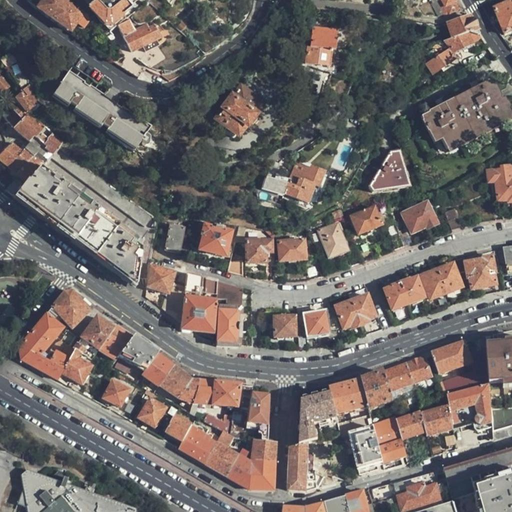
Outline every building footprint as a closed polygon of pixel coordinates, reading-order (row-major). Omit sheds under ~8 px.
[(83,16),(81,11),(64,0),(44,0),(38,9),(72,32),(83,16)] [(97,1),(89,8),(88,9),(104,26),(111,26),(132,9),(125,0),(123,0),(109,13),(97,1)] [(435,0),(444,17),(459,10),(454,0),(435,0)] [(511,35),(511,10),(502,12),(506,37),(511,35)] [(479,35),(469,17),(447,25),(452,39),(466,33),(469,32),(477,36),(479,35)] [(132,53),(163,37),(155,27),(147,31),(145,27),(136,31),(130,20),(118,26),(132,53)] [(334,51),(337,32),(313,29),(310,46),(308,46),(306,64),(329,67),(332,51),(334,51)] [(471,44),(481,39),(479,35),(477,36),(469,32),(466,33),(471,44)] [(471,44),(466,33),(452,39),(445,41),(454,53),(472,46),(471,44)] [(432,77),(455,61),(449,51),(425,66),(432,77)] [(130,60),(124,70),(138,79),(144,71),(130,60)] [(150,129),(71,71),(54,94),(132,153),(150,129)] [(9,86),(2,77),(0,78),(0,92),(1,93),(9,86)] [(442,138),(448,150),(511,117),(511,108),(506,97),(502,99),(492,80),(421,116),(434,141),(442,138)] [(248,129),(257,116),(256,115),(263,105),(241,89),(234,98),(232,97),(222,109),(224,111),(217,121),(229,131),(227,135),(234,139),(236,136),(239,138),(246,128),(248,129)] [(22,119),(38,105),(33,97),(32,94),(30,94),(30,98),(27,101),(21,94),(16,98),(21,105),(15,111),(22,119)] [(1,114),(13,127),(22,119),(15,111),(10,106),(9,105),(1,114)] [(56,151),(57,151),(64,143),(52,134),(47,139),(41,134),(45,129),(29,116),(14,129),(29,142),(33,137),(54,154),(56,151)] [(511,117),(448,150),(450,153),(511,122),(511,117)] [(49,159),(54,154),(33,137),(29,142),(24,147),(35,156),(39,152),(49,159)] [(144,228),(153,217),(65,142),(64,143),(57,151),(144,228)] [(21,151),(11,143),(0,156),(0,167),(5,171),(8,167),(21,151)] [(24,147),(21,151),(8,167),(18,176),(35,156),(24,147)] [(409,187),(399,153),(391,154),(369,188),(373,193),(409,187)] [(17,195),(19,194),(35,170),(39,172),(45,164),(35,156),(18,176),(8,187),(17,195)] [(291,179),(285,177),(277,174),(275,179),(269,178),(265,180),(262,190),(283,197),(284,195),(309,204),(315,187),(319,188),(325,172),(312,167),(308,175),(295,170),(291,179)] [(511,197),(511,172),(511,167),(500,168),(500,170),(487,173),(488,184),(496,183),(498,202),(508,201),(508,198),(511,197)] [(35,170),(19,194),(135,282),(141,250),(39,172),(35,170)] [(164,178),(163,187),(172,188),(173,180),(164,178)] [(437,225),(426,204),(403,214),(412,234),(426,227),(428,230),(437,225)] [(381,225),(374,209),(352,218),(359,235),(381,225)] [(445,213),(452,231),(461,228),(455,210),(445,213)] [(348,247),(338,222),(319,229),(330,258),(342,254),(340,250),(348,247)] [(199,251),(231,259),(234,247),(228,244),(231,232),(225,230),(225,227),(215,224),(214,228),(205,225),(202,235),(203,236),(199,251)] [(179,253),(185,229),(171,226),(166,250),(179,253)] [(400,235),(404,247),(413,244),(407,229),(399,232),(400,235)] [(389,238),(395,251),(404,247),(400,235),(389,238)] [(265,265),(266,253),(272,253),(271,242),(242,241),(242,246),(246,246),(246,264),(265,265)] [(305,260),(304,242),(279,243),(280,261),(305,260)] [(347,251),(353,266),(363,262),(357,247),(347,251)] [(465,263),(464,259),(455,261),(459,273),(465,272),(467,279),(468,279),(470,291),(495,286),(493,274),(495,274),(491,257),(482,259),(482,260),(465,263)] [(162,267),(164,262),(151,259),(147,289),(168,295),(175,271),(162,267)] [(233,274),(242,277),(242,261),(233,262),(233,274)] [(308,267),(309,280),(316,279),(324,277),(318,264),(308,267)] [(453,265),(437,272),(447,294),(462,287),(453,265)] [(447,294),(437,272),(422,278),(431,300),(447,294)] [(201,293),(203,279),(187,274),(181,323),(192,331),(214,334),(217,302),(197,300),(198,293),(201,293)] [(407,281),(399,284),(407,304),(423,298),(415,279),(408,282),(407,281)] [(240,346),(243,289),(207,280),(206,294),(217,296),(217,300),(225,300),(225,308),(218,307),(217,323),(223,324),(223,333),(217,332),(216,348),(237,349),(240,346)] [(407,304),(399,284),(392,287),(392,288),(384,291),(392,310),(407,304)] [(63,294),(46,316),(53,321),(55,319),(58,321),(62,317),(70,326),(72,327),(90,312),(72,293),(63,294)] [(367,296),(351,302),(360,326),(368,323),(367,320),(375,317),(367,296)] [(360,326),(351,302),(336,308),(344,329),(351,326),(352,329),(360,326)] [(328,334),(324,313),(304,316),(308,337),(317,335),(318,336),(328,334)] [(53,321),(46,316),(19,351),(21,362),(58,382),(62,376),(70,361),(52,351),(47,356),(41,353),(64,328),(57,324),(53,321)] [(295,337),(294,318),(274,318),(274,337),(295,337)] [(113,331),(96,320),(83,337),(72,350),(75,352),(85,357),(92,361),(98,351),(113,331)] [(115,328),(113,331),(98,351),(115,362),(118,358),(132,340),(115,328)] [(70,349),(78,336),(68,331),(61,342),(70,349)] [(83,337),(78,336),(70,349),(72,350),(83,337)] [(134,338),(132,340),(118,358),(145,372),(158,356),(134,338)] [(511,347),(511,339),(500,341),(500,343),(501,349),(511,347)] [(469,359),(465,345),(448,351),(431,356),(439,376),(468,366),(471,365),(469,359)] [(511,347),(501,349),(487,351),(487,353),(490,386),(490,389),(511,385),(511,347)] [(70,361),(62,376),(80,386),(89,370),(82,365),(85,357),(75,352),(70,361)] [(173,367),(158,356),(145,372),(142,375),(159,387),(173,367)] [(415,362),(406,366),(413,385),(432,378),(424,358),(415,362)] [(394,370),(383,374),(390,393),(413,385),(406,366),(394,370)] [(201,406),(204,382),(191,380),(173,367),(159,387),(158,387),(181,404),(201,406)] [(372,378),(362,382),(369,411),(393,403),(390,393),(383,374),(372,378)] [(118,408),(127,393),(110,382),(102,398),(118,408)] [(236,409),(240,386),(204,382),(201,406),(236,409)] [(347,386),(330,390),(331,395),(336,416),(337,420),(347,417),(369,411),(362,382),(361,382),(347,386)] [(253,394),(254,387),(240,386),(236,409),(235,422),(232,439),(233,439),(245,443),(246,431),(253,394)] [(450,409),(454,430),(473,425),(474,429),(478,432),(493,428),(490,389),(490,386),(447,396),(450,409)] [(174,403),(156,390),(153,395),(173,406),(174,403)] [(263,443),(269,444),(269,432),(271,399),(269,395),(253,394),(246,431),(260,432),(260,435),(261,436),(262,436),(263,437),(263,438),(263,443)] [(336,416),(331,395),(302,398),(300,421),(300,436),(304,436),(306,446),(308,445),(342,436),(340,429),(337,420),(336,416)] [(154,429),(165,409),(149,400),(138,419),(154,429)] [(426,434),(427,438),(454,430),(450,409),(421,417),(426,434)] [(420,416),(398,422),(403,441),(426,434),(421,417),(420,416)] [(349,426),(347,417),(337,420),(340,429),(349,426)] [(173,418),(165,434),(182,443),(190,428),(173,418)] [(232,439),(235,422),(225,421),(222,424),(221,432),(221,433),(232,439)] [(382,464),(383,465),(395,462),(407,458),(403,441),(398,422),(373,428),(382,464)] [(182,443),(178,450),(205,465),(215,445),(205,440),(206,437),(190,428),(182,443)] [(382,464),(373,428),(348,435),(358,471),(371,467),(382,464)] [(228,451),(233,439),(232,439),(221,433),(221,432),(216,444),(228,451)] [(276,463),(277,444),(269,444),(263,443),(249,443),(248,462),(276,463)] [(205,465),(228,478),(238,456),(228,451),(216,444),(215,445),(205,465)] [(299,447),(292,449),(292,460),(290,491),(304,492),(316,488),(316,481),(306,483),(308,445),(306,446),(299,447)] [(511,467),(511,450),(494,456),(443,470),(447,486),(511,467)] [(275,490),(276,463),(248,462),(238,456),(228,478),(250,491),(275,490)] [(28,469),(22,476),(27,511),(134,511),(71,485),(72,473),(57,471),(54,477),(45,477),(28,469)] [(436,483),(433,473),(421,476),(424,486),(436,483)] [(408,480),(392,484),(396,496),(408,492),(409,495),(397,498),(399,506),(401,511),(402,511),(440,501),(436,487),(425,490),(424,486),(421,476),(408,480)] [(452,503),(454,511),(511,511),(511,476),(472,488),(474,495),(452,501),(452,503)] [(367,511),(362,493),(354,495),(344,497),(348,511),(367,511)] [(348,511),(344,497),(335,500),(324,503),(326,511),(348,511)]
